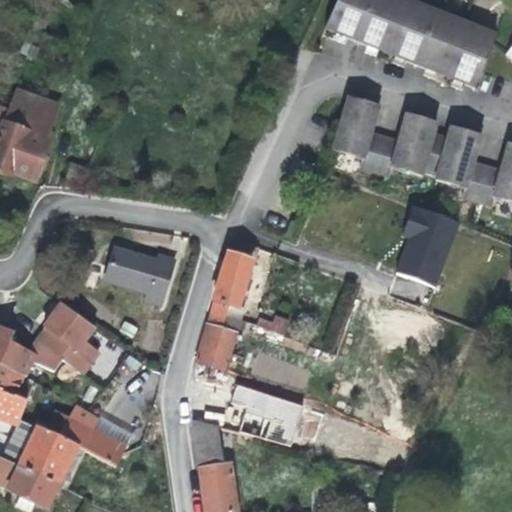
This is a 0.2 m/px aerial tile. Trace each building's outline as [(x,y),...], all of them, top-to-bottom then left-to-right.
[(479,79),(495,36),(476,29),(474,35),(454,28),(456,20),(417,5),(414,12),(394,5),(396,0),(338,0),(325,30),(475,89),(479,79)] [(11,112),(0,108),(0,171),(12,176),(14,172),(34,180),(47,143),(44,142),(57,106),(17,92),(11,112)] [(511,203),(511,160),(505,159),(500,172),(473,164),(476,150),(467,148),(471,134),(451,127),(447,140),(433,137),(436,123),(415,117),(412,132),(402,129),(398,143),(370,135),(374,121),(365,117),(368,104),(348,98),(332,152),(362,160),(360,168),(390,177),(391,169),(464,191),(462,198),(492,206),(493,198),(511,203)] [(378,107),(368,104),(365,117),(374,121),(378,107)] [(405,114),(402,129),(412,132),(415,117),(405,114)] [(467,148),(476,150),(481,136),(471,134),(467,148)] [(64,187),(80,192),(90,169),(72,162),(64,187)] [(459,225),(410,207),(400,237),(403,240),(395,260),(399,262),(394,276),(434,288),(459,225)] [(301,226),(291,222),(285,235),(294,240),(301,226)] [(158,262),(114,249),(104,282),(148,295),(146,301),(160,306),(174,261),(159,256),(158,262)] [(227,255),(209,312),(239,320),(243,309),(240,308),(253,263),(227,255)] [(346,284),(339,303),(351,307),(358,288),(346,284)] [(0,421),(16,428),(19,423),(27,403),(13,396),(22,377),(26,378),(33,363),(53,373),(61,361),(82,375),(99,353),(85,343),(94,329),(62,305),(28,352),(9,344),(11,337),(0,330),(0,421)] [(259,319),(256,326),(284,336),(289,321),(275,316),(272,323),(259,319)] [(103,344),(90,370),(106,379),(119,353),(103,344)] [(218,428),(239,434),(240,429),(235,427),(244,398),(246,390),(198,375),(192,395),(191,421),(218,428)] [(246,390),(244,398),(292,414),(295,406),(246,390)] [(85,453),(116,467),(126,450),(93,433),(99,420),(75,407),(69,419),(56,411),(47,426),(35,420),(32,428),(19,423),(16,428),(1,459),(0,458),(0,486),(20,495),(15,506),(28,511),(30,511),(35,503),(47,508),(57,486),(67,491),(85,453)] [(191,421),(203,511),(237,511),(231,463),(223,464),(218,428),(191,421)] [(403,465),(410,444),(373,432),(367,454),(403,465)]
